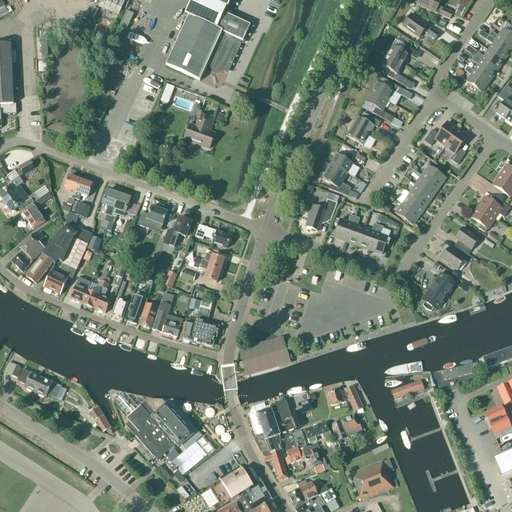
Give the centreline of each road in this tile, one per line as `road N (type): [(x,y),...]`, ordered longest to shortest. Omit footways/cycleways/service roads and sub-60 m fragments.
road 1 (residential): [(265,231),(401,272),(494,138)]
road 2 (residential): [(265,231),(24,142),(0,148)]
road 3 (secondary): [(265,231),(363,0)]
road 4 (residential): [(227,360),(44,301),(0,267)]
road 5 (residential): [(149,511),(0,405)]
road 6 (secondary): [(227,360),(265,231)]
road 7 (residential): [(365,202),(436,97)]
